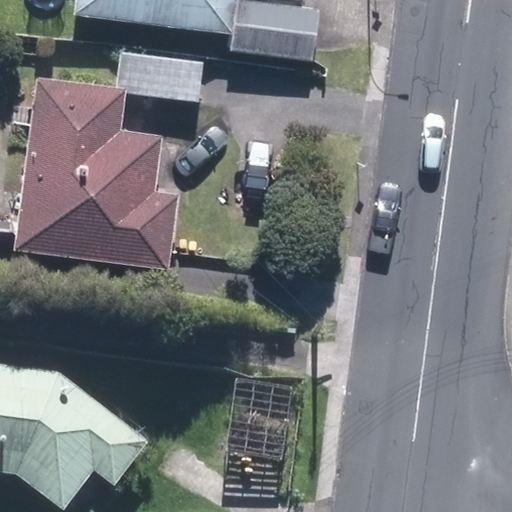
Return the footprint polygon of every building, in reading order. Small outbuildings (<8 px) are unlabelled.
[(61,0),(60,14),(218,34),(222,0),(61,0)] [(310,9),(225,2),(221,51),(306,58),(310,9)] [(192,64),(109,56),(106,87),(189,95),(192,64)] [(166,195),(140,192),(148,137),(107,132),(112,91),(22,80),(0,249),(3,250),(2,251),(156,271),(166,195)] [(134,452),(44,383),(0,377),(0,484),(2,485),(38,511),(56,511),(79,481),(99,497),(134,452)]
